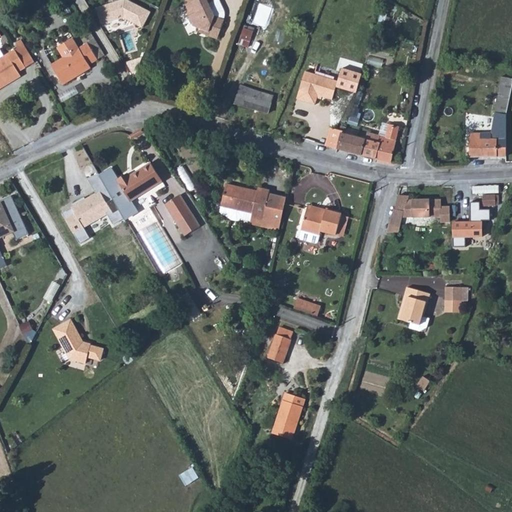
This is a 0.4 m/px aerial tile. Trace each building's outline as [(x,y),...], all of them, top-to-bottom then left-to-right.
[(141,27),(150,10),(130,0),(112,0),(93,5),(99,25),(123,18),(141,27)] [(192,0),(187,3),(191,15),(188,17),(193,28),(210,32),(209,38),(220,40),(225,22),(223,21),(215,19),(207,2),(210,0),(192,0)] [(218,0),(210,0),(207,2),(215,19),(223,21),(224,18),(224,15),(224,11),(223,8),(218,0)] [(241,44),(251,46),(255,30),(245,27),(241,44)] [(87,43),(98,59),(106,54),(94,33),(85,39),(87,43)] [(80,48),(74,40),(58,50),(64,59),(52,66),(64,85),(92,68),(90,64),(98,59),(87,43),(80,48)] [(36,61),(25,43),(15,50),(27,67),(36,61)] [(0,47),(0,57),(9,52),(4,45),(0,47)] [(15,50),(0,58),(0,90),(10,84),(8,79),(20,72),(27,67),(15,50)] [(308,70),(300,98),(319,103),(321,94),(325,96),(336,99),(341,80),(308,70)] [(20,72),(8,79),(10,84),(23,76),(20,72)] [(263,91),(247,87),(245,95),(260,99),(263,91)] [(274,94),(263,91),(260,99),(245,95),(236,94),(234,104),(270,112),(274,94)] [(494,92),(483,142),(475,142),(475,136),(466,136),(465,159),(504,159),(503,142),(499,141),(505,119),(498,118),(503,93),(494,92)] [(391,119),(387,137),(383,136),(381,142),(377,158),(390,160),(400,117),(396,116),(395,119),(391,119)] [(342,127),(331,124),(326,145),(337,148),(340,134),(342,127)] [(364,132),(355,130),(354,137),(340,134),(337,148),(377,158),(381,142),(363,138),(364,132)] [(150,161),(129,174),(127,170),(116,178),(132,206),(165,184),(150,161)] [(110,209),(105,212),(112,225),(136,212),(132,206),(116,178),(110,168),(92,178),(98,189),(110,209)] [(191,190),(197,187),(193,176),(186,178),(191,190)] [(258,188),(227,181),(222,203),(253,209),(252,214),(264,216),(270,187),(259,184),(258,188)] [(98,189),(69,207),(70,209),(63,214),(75,235),(84,229),(82,226),(105,212),(110,209),(98,189)] [(199,224),(179,193),(165,202),(184,233),(199,224)] [(440,198),(409,198),(409,194),(399,194),(397,205),(404,206),(403,213),(440,214),(440,198)] [(29,234),(11,196),(0,200),(0,267),(6,264),(0,250),(0,237),(12,231),(16,240),(29,234)] [(485,206),(498,206),(497,196),(485,197),(485,206)] [(473,201),(473,219),(492,220),(492,210),(482,209),(482,202),(473,201)] [(253,209),(222,203),(221,209),(222,211),(226,212),(232,217),(237,218),(244,215),(251,217),(253,209)] [(325,210),(307,205),(306,208),(325,213),(325,210)] [(306,208),(301,230),(319,234),(320,231),(335,235),(340,214),(325,210),(325,213),(306,208)] [(486,221),(456,220),(455,245),(468,245),(468,237),(486,237),(486,221)] [(319,234),(301,230),(299,238),(300,240),(315,243),(317,242),(319,234)] [(488,265),(490,240),(471,238),(468,263),(488,265)] [(465,282),(449,282),(450,296),(465,296),(465,282)] [(431,293),(408,286),(405,295),(407,296),(401,318),(412,321),(410,327),(422,331),(428,327),(430,320),(422,317),(431,293)] [(300,297),(296,307),(320,316),(323,305),(300,297)] [(83,341),(71,318),(52,328),(68,358),(86,365),(88,358),(101,363),(105,349),(83,341)] [(275,338),(268,361),(272,362),(279,340),(278,339),(275,338)] [(289,342),(278,339),(279,340),(272,362),(283,364),(289,342)] [(424,380),(419,389),(425,393),(430,384),(424,380)] [(292,395),(286,393),(275,434),(291,438),(296,419),(299,420),(304,400),(291,397),(292,395)] [(188,485),(201,477),(195,467),(182,474),(188,485)]
